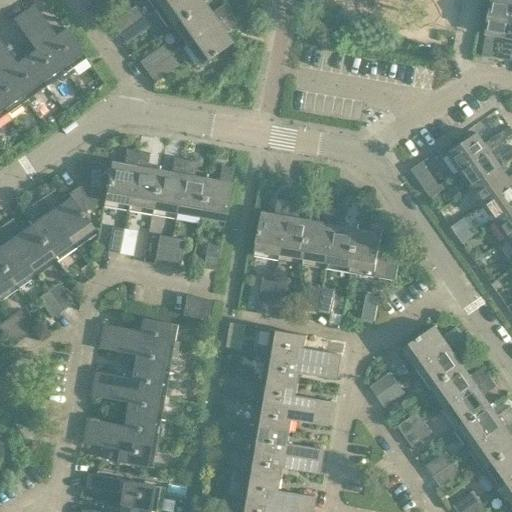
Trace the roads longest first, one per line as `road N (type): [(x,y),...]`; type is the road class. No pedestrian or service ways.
road 1 (residential): [(67,483),(94,301),(116,275),(204,288)]
road 2 (residential): [(126,111),(366,153)]
road 3 (residential): [(511,82),(469,81),(366,153)]
road 4 (residential): [(366,153),(461,288)]
road 5 (residential): [(351,387),(367,345),(461,288)]
road 6 (residential): [(351,387),(436,511)]
road 7 (residential): [(0,187),(103,117),(126,111)]
road 8 (residential): [(74,0),(132,78),(126,111)]
road 9 (residential): [(331,511),(351,387)]
